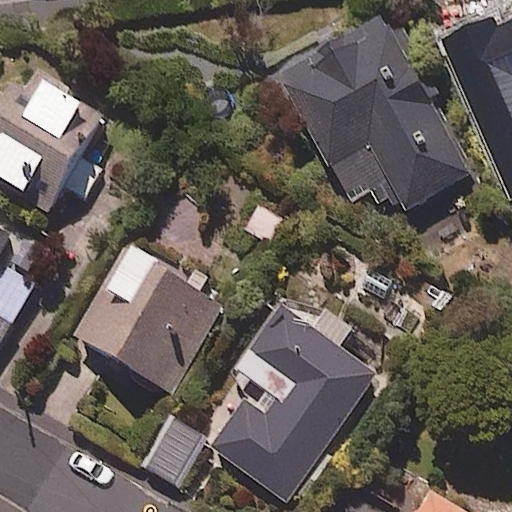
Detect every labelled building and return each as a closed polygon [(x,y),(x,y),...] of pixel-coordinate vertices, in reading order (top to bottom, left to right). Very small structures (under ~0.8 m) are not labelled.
[(357,199),(374,191),(384,211),(405,200),(411,213),(476,180),(395,18),(342,45),(349,60),(299,85),(357,199)] [(511,24),(453,49),(493,147),(498,146),(511,179),(511,24)] [(89,200),(118,155),(105,146),(117,128),(47,83),(36,99),(25,93),(0,131),(0,182),(53,217),(71,188),(89,200)] [(277,251),(296,224),(265,202),(246,229),(277,251)] [(26,272),(43,243),(0,218),(0,362),(46,284),(26,272)] [(229,309),(132,252),(80,342),(168,393),(198,343),(207,348),(229,309)] [(322,336),(288,311),(240,376),(261,391),(214,454),(290,510),(385,381),(349,354),(361,337),(335,318),(322,336)] [(209,441),(177,421),(147,467),(179,488),(209,441)] [(464,511),(440,497),(430,511),(464,511)]
